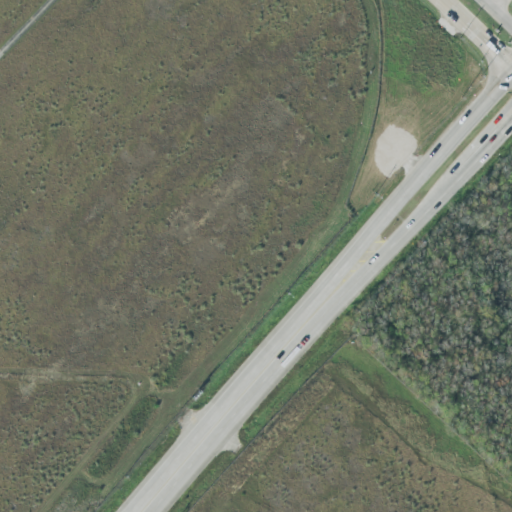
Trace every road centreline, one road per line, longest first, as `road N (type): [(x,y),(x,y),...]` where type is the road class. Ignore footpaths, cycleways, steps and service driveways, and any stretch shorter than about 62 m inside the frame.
road 1 (secondary): [(511,80),(130,511)]
road 2 (secondary): [(154,511),(464,175)]
